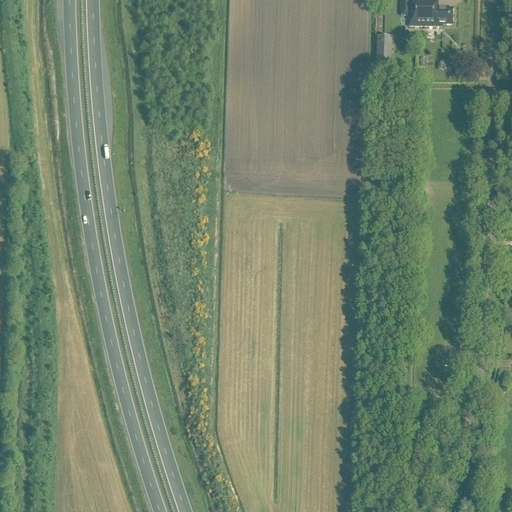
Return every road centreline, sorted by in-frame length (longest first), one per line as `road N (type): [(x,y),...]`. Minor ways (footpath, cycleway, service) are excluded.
road 1 (trunk): [(185,511),(143,377),(114,239),(92,0)]
road 2 (trunk): [(69,0),(91,245),(121,387),(160,511)]
road 3 (tertiary): [(437,511),(482,368),(492,0)]
